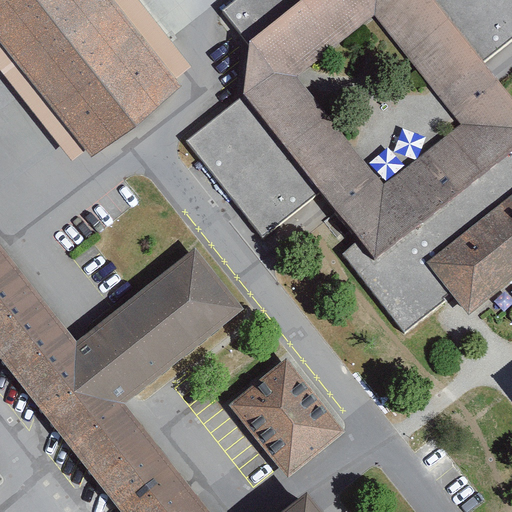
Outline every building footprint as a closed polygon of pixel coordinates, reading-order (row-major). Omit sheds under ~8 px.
[(186,80),(122,0),(0,0),(0,27),(97,150),(186,80)] [(246,99),(192,142),(268,237),(347,174),(337,161),(351,150),(286,69),(300,58),(307,67),(379,9),(440,86),(450,78),(457,87),(511,44),(511,0),(243,0),(228,12),(256,47),(246,99)] [(367,239),(349,253),(409,331),(454,297),(471,319),(511,287),(511,95),(503,84),(460,118),(469,129),(386,193),(378,182),(343,209),(367,239)] [(0,351),(127,511),(210,511),(0,246),(0,351)] [(244,310),(200,255),(98,337),(142,391),(244,310)] [(349,434),(292,364),(238,407),(295,477),(349,434)] [(325,511),(317,502),(304,511),(325,511)]
